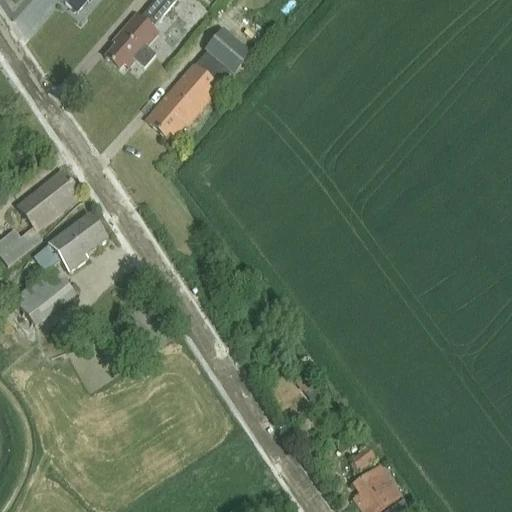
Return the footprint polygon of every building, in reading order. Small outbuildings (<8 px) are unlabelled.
[(57,0),(77,17),(88,4),(89,6),(94,0),(57,0)] [(117,48),(106,61),(120,73),(124,68),(129,71),(135,64),(145,72),(157,58),(147,50),(158,37),(152,32),(177,3),(179,0),(158,0),(140,22),(137,19),(114,45),(117,48)] [(194,70),(193,69),(145,124),(166,142),(170,136),(175,141),(186,128),(188,130),(219,93),(218,91),(231,77),(233,78),(252,57),(224,33),(206,54),(207,55),(194,70)] [(43,243),(37,235),(63,213),(59,209),(76,195),(64,179),(59,183),(55,178),(16,209),(34,232),(21,242),(16,235),(0,247),(0,260),(8,271),(43,243)] [(34,330),(35,329),(76,297),(54,269),(60,265),(68,276),(88,262),(86,259),(107,243),(89,218),(46,249),(46,250),(31,261),(43,278),(13,300),(34,330)] [(308,379),(297,387),(302,394),(314,386),(308,379)] [(358,474),(375,463),(368,452),(351,463),(358,474)] [(360,511),(386,511),(401,503),(379,471),(354,488),(360,497),(354,501),(360,511)]
